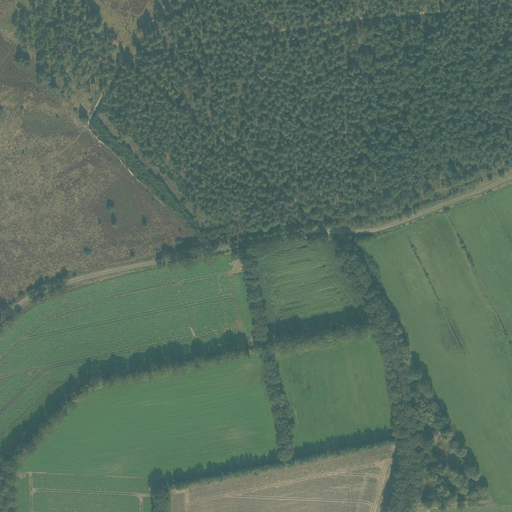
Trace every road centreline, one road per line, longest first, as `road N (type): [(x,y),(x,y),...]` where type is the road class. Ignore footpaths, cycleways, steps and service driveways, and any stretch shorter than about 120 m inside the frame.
road 1 (unclassified): [(0,318),(58,283),(314,231),(370,230),(511,176)]
road 2 (track): [(511,5),(348,19),(123,53)]
road 3 (track): [(210,251),(87,124),(123,53),(171,0)]
road 4 (track): [(338,230),(399,354),(411,448),(399,511)]
road 5 (track): [(123,53),(328,229)]
road 6 (track): [(289,0),(262,43),(246,159)]
